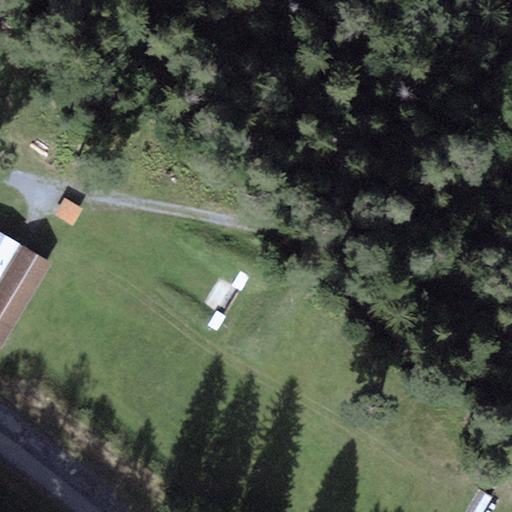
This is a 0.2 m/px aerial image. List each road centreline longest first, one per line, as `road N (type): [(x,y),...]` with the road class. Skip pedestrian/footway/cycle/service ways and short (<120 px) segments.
road 1 (track): [(0,175),(47,193),(295,234)]
road 2 (unclassified): [(0,423),(103,511)]
